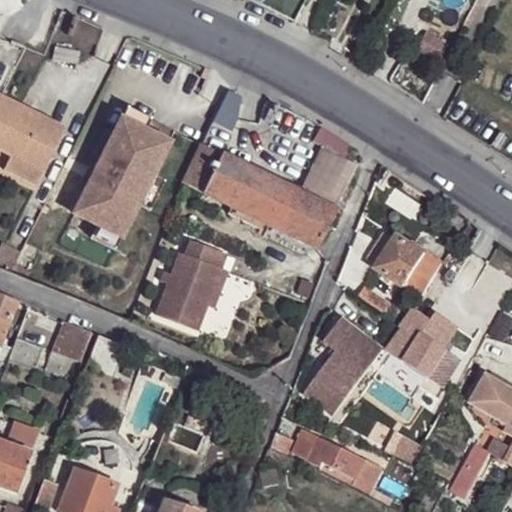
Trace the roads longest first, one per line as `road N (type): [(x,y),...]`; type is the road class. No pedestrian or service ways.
road 1 (residential): [(0,285),(269,392),(285,385),(385,128)]
road 2 (primary): [(140,0),(285,68),(385,128)]
road 3 (primary): [(385,128),(511,209)]
